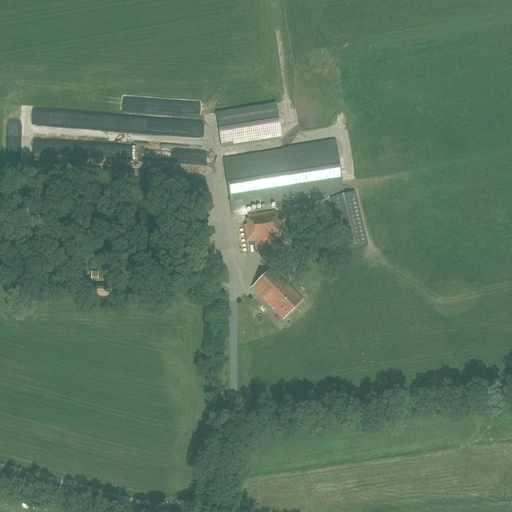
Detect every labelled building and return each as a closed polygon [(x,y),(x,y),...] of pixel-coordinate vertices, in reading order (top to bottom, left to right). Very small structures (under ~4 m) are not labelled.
[(281,138),(276,104),(216,113),(221,148),(281,138)] [(32,115),(32,125),(46,125),(46,116),(32,115)] [(281,148),(281,151),(223,160),(231,210),(232,217),(246,215),(245,207),(289,201),(289,202),(343,194),(335,139),(281,148)] [(206,159),(207,146),(176,143),(176,149),(194,151),(194,153),(203,154),(202,159),(206,159)] [(355,192),(330,198),(341,248),(366,243),(355,192)] [(246,243),(254,241),(256,253),(276,250),(274,238),(283,237),(280,220),(244,226),(246,243)] [(199,223),(199,240),(209,239),(208,222),(199,223)] [(283,320),(302,301),(271,269),(252,288),(283,320)] [(94,285),(94,296),(111,296),(111,285),(94,285)]
